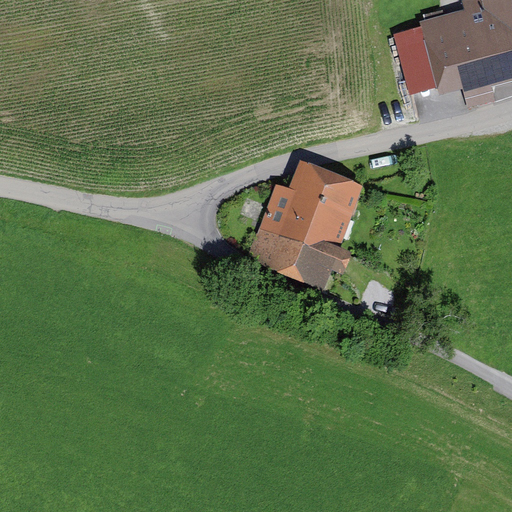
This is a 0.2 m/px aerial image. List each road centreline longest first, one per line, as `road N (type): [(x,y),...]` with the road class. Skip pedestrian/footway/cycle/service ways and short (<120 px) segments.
road 1 (unclassified): [(511,399),(151,219)]
road 2 (unclassified): [(511,108),(243,178),(151,219)]
road 3 (unclassified): [(151,219),(0,188)]
